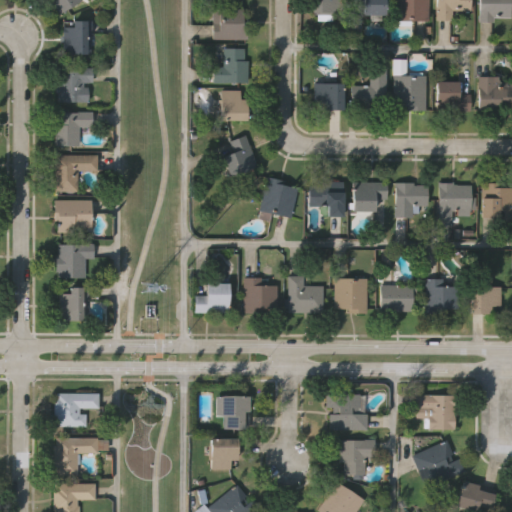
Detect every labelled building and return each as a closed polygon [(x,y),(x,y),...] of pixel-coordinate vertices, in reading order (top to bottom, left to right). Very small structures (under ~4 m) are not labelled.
[(78,0),(57,14),(54,10),(52,12),(44,0),(78,0)] [(341,0),(341,13),(331,13),(331,21),(316,21),(316,14),(310,14),(310,0),(341,0)] [(379,20),(368,20),(368,16),(361,16),(361,3),(349,3),(349,0),(384,0),(384,15),(379,15),(379,20)] [(395,20),(395,0),(429,0),(429,20),(395,20)] [(471,0),(471,11),(451,11),(451,20),(434,20),(434,0),(471,0)] [(510,0),(510,17),(491,17),(491,22),(476,22),(476,0),(510,0)] [(212,38),(212,8),(218,9),(219,6),(241,7),(240,18),(246,18),(246,39),(212,38)] [(61,54),(61,26),(72,26),(72,21),(91,21),(91,36),(90,36),(90,54),(61,54)] [(211,83),(212,66),(221,66),(221,48),(243,49),(243,61),(248,61),(247,83),(211,83)] [(386,63),(385,109),(363,109),(363,106),(350,106),(350,83),(367,83),(367,63),(386,63)] [(91,83),(82,83),(82,87),(88,87),(88,103),(55,103),(55,94),(53,94),(53,72),(56,72),(56,68),(91,68),(91,83)] [(426,73),(425,108),(404,108),(404,104),(390,104),(391,73),(426,73)] [(511,80),(511,106),(501,105),(501,111),(476,110),(476,74),(497,74),(497,80),(511,80)] [(469,91),(469,108),(433,108),(433,78),(457,78),(457,90),(469,91)] [(341,81),(340,108),(322,107),(322,102),(310,101),(311,80),(341,81)] [(219,90),(239,90),(239,99),(247,99),(247,119),(219,119),(219,90)] [(78,144),(53,144),(53,122),(55,122),(55,110),(92,110),(92,123),(78,123),(78,144)] [(256,164),(231,174),(222,153),(234,148),(230,138),(244,133),(256,164)] [(76,168),(76,189),(53,189),(53,152),(97,152),(97,168),(76,168)] [(255,216),(265,175),(279,178),(278,182),(295,186),(288,216),(268,211),(266,219),(255,216)] [(342,214),(326,214),(326,205),(308,205),(308,202),(304,202),(304,192),(307,192),(307,183),(320,183),(320,179),(341,180),(342,214)] [(351,211),(352,179),(387,180),(387,198),(375,198),(375,211),(351,211)] [(426,206),(417,206),(417,212),(412,211),(412,215),(393,215),(393,181),(413,181),(413,184),(426,184),(426,206)] [(511,184),(511,218),(504,218),(504,209),(499,209),(499,218),(481,218),(481,181),(505,181),(505,185),(511,184)] [(470,197),(475,197),(475,209),(437,209),(438,182),(454,182),(454,183),(470,183),(470,197)] [(92,225),(73,225),(73,230),(56,230),(56,220),(53,220),(53,198),(92,198),(92,225)] [(93,256),(85,256),(85,276),(57,276),(57,270),(54,270),(54,255),(57,254),(57,241),(93,242),(93,256)] [(321,284),(321,314),(285,314),(285,309),(281,309),(281,299),(284,299),(284,274),(301,274),(301,283),(321,284)] [(276,307),(258,307),(257,313),(242,313),(242,276),(263,276),(263,283),(276,283),(276,307)] [(365,313),(346,313),(346,308),(332,307),(332,276),(365,276),(365,313)] [(459,307),(447,306),(447,312),(425,311),(425,277),(445,277),(445,281),(459,281),(459,307)] [(227,282),(227,313),(192,312),(192,294),(203,294),(203,282),(227,282)] [(410,288),(415,288),(415,297),(411,297),(411,310),(393,310),(393,314),(377,314),(377,284),(410,284),(410,288)] [(500,306),(489,306),(489,314),(467,314),(468,284),(500,285),(500,306)] [(57,317),(56,291),(68,291),(68,285),(88,285),(88,300),(85,300),(85,313),(81,314),(81,319),(63,319),(63,317),(57,317)] [(365,412),(365,428),(326,428),(326,414),(328,414),(328,407),(322,407),(322,391),(361,392),(361,412),(365,412)] [(77,408),(77,412),(85,412),(86,425),(55,425),(55,420),(51,420),(51,396),(54,396),(54,392),(97,392),(97,408),(77,408)] [(453,429),(426,429),(426,418),(414,418),(414,395),(454,395),(453,429)] [(213,396),(246,396),(247,427),(222,428),(221,416),(214,416),(213,396)] [(364,454),(363,472),(361,472),(361,475),(351,475),(351,470),(342,470),(342,457),(338,457),(338,436),(373,437),(373,454),(364,454)] [(463,469),(424,486),(409,453),(447,436),(453,450),(450,452),(453,459),(458,457),(463,469)] [(76,452),(76,473),(53,473),(53,467),(50,467),(50,443),(53,443),(53,437),(96,437),(96,452),(76,452)] [(207,438),(236,438),(236,459),(228,459),(228,469),(207,469),(207,461),(204,461),(204,445),(207,445),(207,438)] [(495,494),(489,511),(476,507),(474,511),(454,506),(463,480),(478,485),(477,487),(495,494)] [(258,508),(253,511),(189,511),(201,502),(204,506),(235,481),(245,493),(242,496),(246,501),(250,498),(258,508)] [(364,499),(356,511),(320,511),(317,510),(334,481),(364,499)] [(74,499),(74,506),(77,506),(77,511),(51,511),(51,510),(49,510),(49,487),(51,487),(51,483),(92,483),(92,499),(74,499)]
